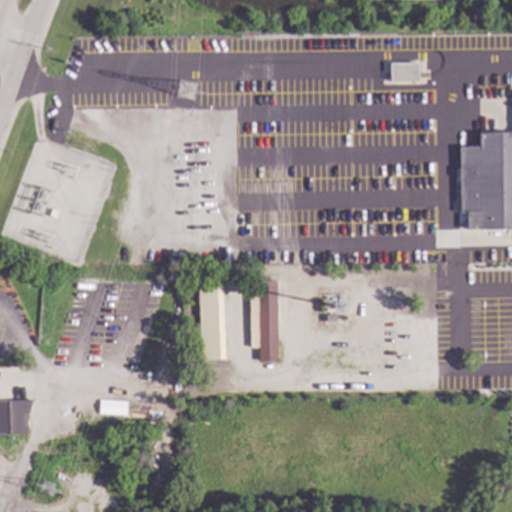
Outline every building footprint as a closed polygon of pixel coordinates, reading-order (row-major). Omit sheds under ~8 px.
[(417,80),(388,80),(388,62),(417,62),(417,80)] [(511,228),(466,229),(465,211),(458,211),(456,146),(479,146),(478,132),(511,131),(511,228)] [(57,210),(54,217),(47,215),(50,208),(57,210)] [(276,281),(277,362),(257,362),(257,347),(250,347),(249,281),(276,281)] [(199,360),(196,283),(220,282),(223,359),(199,360)] [(204,402),(192,401),(192,393),(204,393),(204,402)] [(0,434),(28,434),(27,413),(31,401),(0,401),(0,434)]
